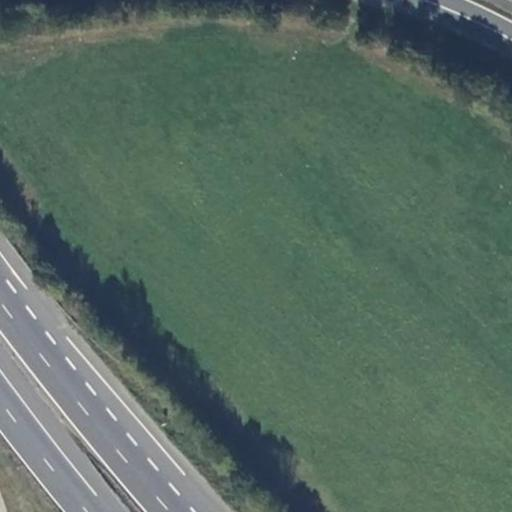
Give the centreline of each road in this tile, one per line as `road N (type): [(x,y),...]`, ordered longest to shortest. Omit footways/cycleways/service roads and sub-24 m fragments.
road 1 (trunk): [(173,511),(0,298)]
road 2 (trunk): [(88,511),(0,399)]
